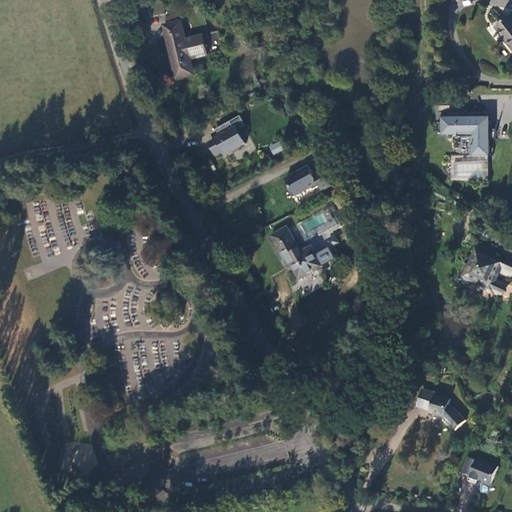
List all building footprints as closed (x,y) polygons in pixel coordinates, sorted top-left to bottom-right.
[(162,2),(140,7),(143,19),(165,15),(162,2)] [(511,12),(493,26),(504,40),(503,44),(509,51),(511,52),(511,51),(511,12)] [(192,61),(209,57),(203,35),(187,39),(182,20),(179,21),(178,14),(165,17),(167,23),(161,24),(176,82),(196,77),(192,61)] [(447,116),(443,115),(442,134),(459,134),(459,136),(472,136),(472,154),(491,155),(491,138),(496,138),(497,128),(491,128),(491,115),(488,115),(489,111),(447,111),(447,116)] [(220,134),(207,141),(216,157),(225,152),(227,155),(248,143),(241,129),(248,125),(242,115),(217,128),(220,134)] [(281,141),(270,147),(275,155),(285,149),(281,141)] [(309,167),(286,181),(290,187),(287,188),(294,199),(311,189),(313,191),(320,187),(323,192),(331,187),(322,171),(314,176),(309,167)] [(315,256),(310,247),(300,253),(287,228),(272,237),(289,267),(291,266),(299,279),(332,261),(326,250),(315,256)] [(486,247),(473,242),(477,252),(467,275),(461,273),(458,280),(468,285),(471,280),(492,290),(497,280),(499,274),(511,279),(511,263),(507,262),(501,263),(497,261),(498,258),(491,255),(490,257),(484,255),(486,247)] [(497,280),(492,290),(493,294),(501,297),(506,284),(497,280)] [(430,408),(429,411),(438,413),(439,412),(442,415),(441,417),(447,426),(450,425),(455,430),(465,420),(453,407),(450,404),(451,399),(436,395),(436,393),(422,389),(418,404),(430,408)] [(74,450),(76,471),(96,469),(94,448),(74,450)] [(133,459),(130,454),(121,458),(123,463),(133,459)] [(468,457),(461,474),(470,477),(477,460),(468,457)] [(478,457),(477,460),(470,477),(468,481),(477,485),(478,482),(491,487),(499,466),(478,457)]
